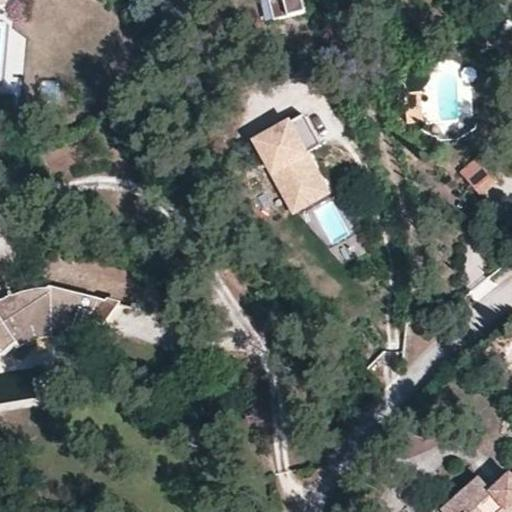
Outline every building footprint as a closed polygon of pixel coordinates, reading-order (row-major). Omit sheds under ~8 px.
[(282,0),(289,23),(320,15),(316,0),(282,0)] [(299,119),(246,149),(266,184),(271,181),(293,218),(328,199),(304,157),(316,150),(299,119)] [(475,157),(460,172),(480,195),(496,181),(487,170),(493,165),(485,153),(479,160),(475,157)] [(84,316),(93,296),(47,288),(46,290),(41,290),(34,291),(9,297),(10,304),(0,309),(0,308),(0,347),(12,339),(16,344),(25,340),(34,336),(43,334),(53,333),(68,337),(73,328),(78,330),(84,316)] [(117,304),(93,296),(84,316),(100,325),(117,304)] [(505,511),(506,511),(511,507),(511,475),(510,473),(490,490),(479,478),(442,510),(443,511),(505,511)]
